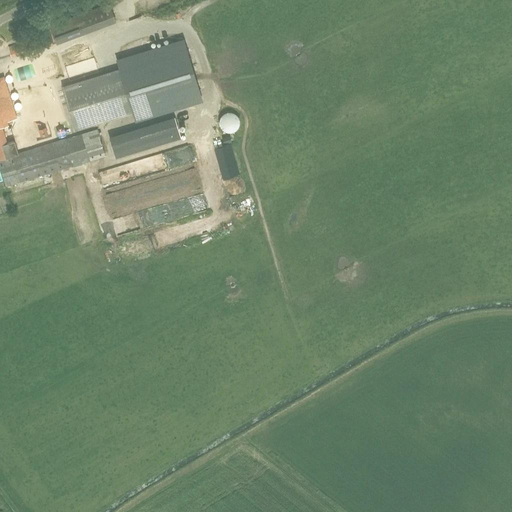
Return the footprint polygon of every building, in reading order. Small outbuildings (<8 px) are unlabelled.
[(109,4),(50,26),(56,44),(115,22),(109,4)] [(50,36),(30,42),(8,48),(11,56),(32,51),(53,45),(50,36)] [(118,61),(120,70),(132,110),(135,119),(202,99),(184,41),(118,61)] [(132,110),(120,70),(66,87),(62,88),(65,96),(66,99),(74,128),(132,110)] [(227,109),(221,127),(238,133),(244,116),(227,109)] [(179,116),(113,134),(118,155),(185,138),(179,116)] [(106,156),(97,129),(18,153),(14,141),(7,143),(0,122),(0,168),(5,186),(73,165),(74,166),(106,156)] [(227,179),(242,174),(232,142),(217,146),(227,179)] [(148,158),(103,169),(108,186),(150,175),(148,168),(150,167),(148,158)]
